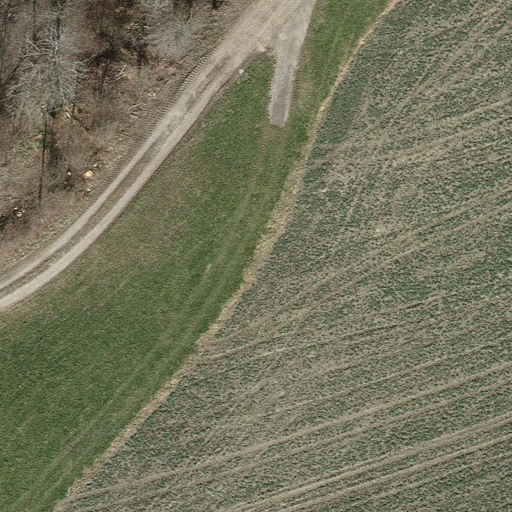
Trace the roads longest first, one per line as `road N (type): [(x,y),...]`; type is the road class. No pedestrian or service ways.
road 1 (track): [(49,511),(119,434),(236,246),(278,119),(297,0)]
road 2 (track): [(278,0),(104,209),(0,295)]
